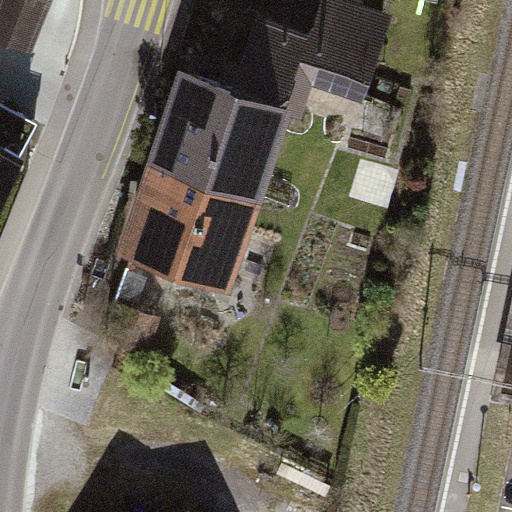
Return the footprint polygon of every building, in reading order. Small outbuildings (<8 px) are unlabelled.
[(47,0),(0,0),(0,32),(30,44),(47,0)] [(193,67),(160,164),(249,194),(292,68),(364,92),(389,19),(332,0),(325,0),(314,32),(256,13),(233,80),(193,67)] [(0,181),(16,149),(0,141),(0,181)] [(249,194),(160,164),(132,245),(222,275),(249,194)] [(511,395),(511,302),(493,392),(511,395)] [(162,314),(133,304),(121,341),(150,350),(162,314)] [(200,511),(196,503),(176,511),(200,511)]
